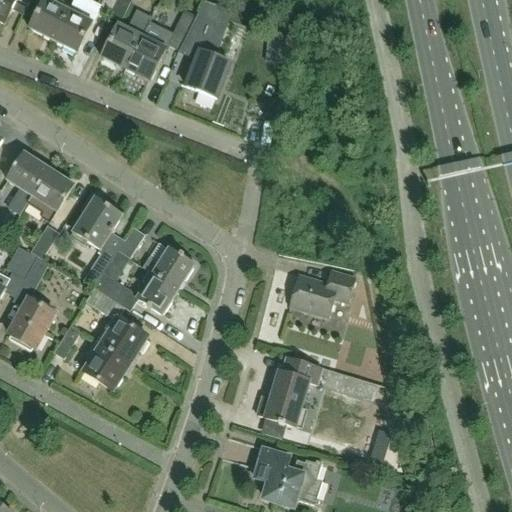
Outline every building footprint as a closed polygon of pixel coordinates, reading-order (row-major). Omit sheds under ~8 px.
[(0,0),(0,23),(4,25),(4,26),(6,27),(19,0),(0,0)] [(53,44),(71,9),(59,3),(58,6),(45,0),(30,31),(33,33),(53,44)] [(101,7),(99,13),(110,18),(119,0),(104,0),(101,7)] [(134,0),(133,0),(119,0),(110,18),(122,24),(134,0)] [(212,49),(223,24),(220,23),(226,9),(206,2),(201,15),(198,14),(195,22),(187,38),(193,40),(186,56),(198,61),(186,90),(216,102),(230,67),(206,57),(210,48),(212,49)] [(53,44),(77,56),(95,21),(71,9),(53,44)] [(187,38),(195,22),(183,16),(168,49),(179,54),(187,38)] [(126,73),(142,40),(118,28),(102,60),(104,61),(126,73)] [(150,85),(166,53),(142,40),(126,73),(148,84),(147,84),(150,85)] [(70,62),(66,77),(76,80),(80,65),(70,62)] [(30,204),(50,173),(27,157),(26,156),(18,168),(16,168),(14,171),(16,172),(8,183),(23,193),(14,207),(23,213),(28,206),(30,203),(30,204)] [(50,226),(75,188),(73,187),(73,188),(50,173),(30,204),(30,203),(28,206),(44,216),(41,220),(50,226)] [(119,254),(107,247),(115,234),(114,233),(123,219),(96,202),(71,240),(85,249),(88,244),(100,252),(98,256),(101,258),(84,284),(95,291),(104,276),(111,266),(112,264),(118,255),(119,254)] [(43,263),(60,236),(48,229),(31,255),(43,263)] [(130,263),(146,239),(134,231),(119,254),(118,255),(130,263)] [(7,272),(25,282),(37,260),(19,250),(7,272)] [(179,295),(195,270),(194,269),(195,267),(182,258),(181,260),(170,253),(160,268),(150,261),(143,271),(149,275),(179,295)] [(37,260),(25,282),(23,286),(35,293),(49,267),(37,260)] [(111,266),(104,276),(117,284),(123,274),(111,266)] [(163,319),(179,295),(149,275),(143,285),(147,287),(137,302),(149,310),(148,311),(151,313),(152,312),(163,319)] [(330,321),(335,303),(349,307),(356,283),(332,275),(328,289),(300,281),(291,310),(330,321)] [(0,304),(0,303),(6,292),(11,283),(0,276),(0,306),(1,305),(0,304)] [(116,305),(126,291),(117,284),(104,276),(95,291),(116,305)] [(116,306),(95,292),(86,305),(108,319),(116,306)] [(37,353),(56,318),(28,302),(8,337),(37,353)] [(147,344),(149,341),(115,319),(97,346),(131,368),(140,355),(143,357),(150,347),(147,344)] [(64,362),(81,336),(71,329),(53,356),(64,362)] [(113,395),(131,368),(97,346),(90,357),(94,359),(83,375),(113,395)] [(297,431),(310,387),(318,389),(323,372),(288,362),(284,377),(276,375),(268,401),(264,400),(259,419),(265,422),(261,435),(282,442),(286,428),(297,431)] [(317,483),(322,465),(317,464),(316,466),(307,463),(306,466),(297,463),(295,471),(289,469),(292,461),(265,453),(256,482),(270,486),(265,502),(294,511),(297,502),(318,508),(319,503),(318,502),(322,485),(317,483)] [(396,461),(382,465),(386,478),(399,475),(396,461)]
